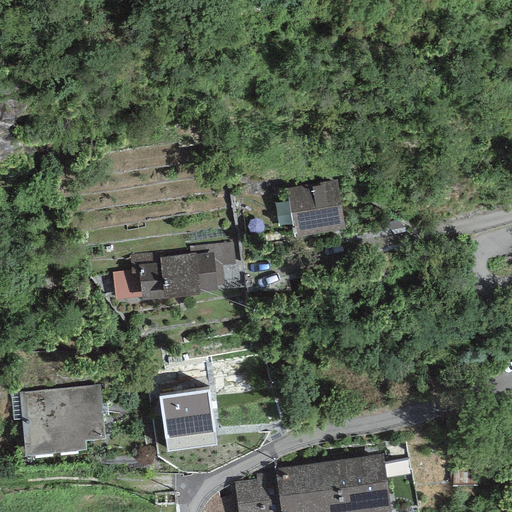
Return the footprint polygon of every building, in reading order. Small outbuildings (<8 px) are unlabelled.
[(294,238),(344,230),(336,181),(286,190),(288,201),(292,224),(294,238)] [(278,226),(292,224),(288,201),(274,204),(278,226)] [(189,249),(128,256),(130,270),(112,272),(116,300),(142,297),(142,301),(200,295),(200,292),(217,290),(216,284),(224,284),(222,265),(235,264),(232,242),(189,247),(189,249)] [(104,439),(99,385),(19,392),(25,456),(87,450),(86,447),(86,441),(104,439)] [(209,389),(158,397),(166,452),(218,445),(209,389)] [(382,454),(275,470),(276,472),(281,511),(385,511),(391,511),(382,454)] [(238,511),(281,511),(276,472),(256,475),(257,480),(235,483),(238,511)]
